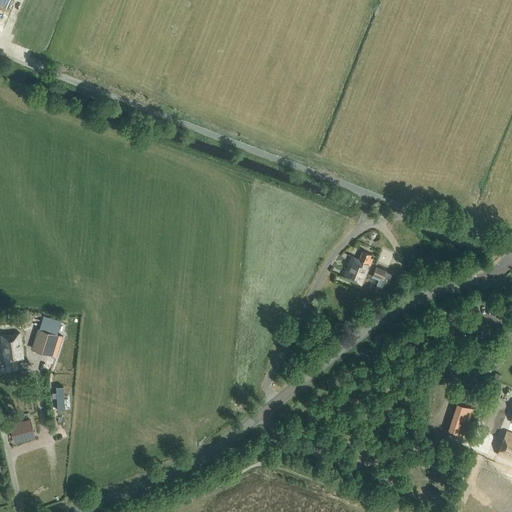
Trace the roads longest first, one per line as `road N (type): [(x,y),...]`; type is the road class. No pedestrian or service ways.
road 1 (unclassified): [(364,194),(55,75)]
road 2 (tertiary): [(276,402),(389,314),(490,276),(511,257)]
road 3 (tertiary): [(75,511),(202,457),(276,402)]
road 4 (unclassified): [(276,402),(267,383),(280,354),(333,256),(363,226)]
